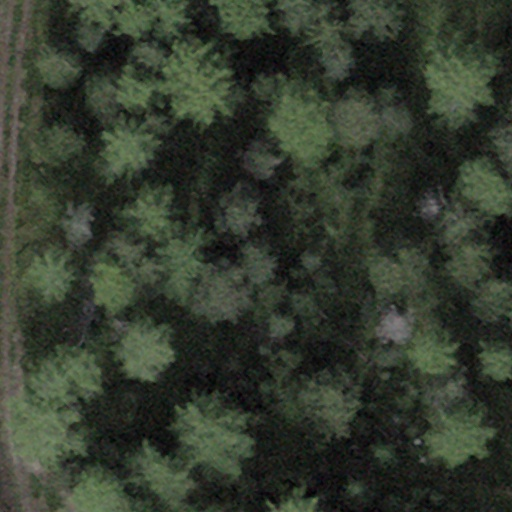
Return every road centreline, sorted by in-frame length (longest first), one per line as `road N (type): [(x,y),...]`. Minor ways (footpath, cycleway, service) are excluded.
road 1 (track): [(105,511),(394,466),(511,485)]
road 2 (track): [(23,0),(0,173)]
